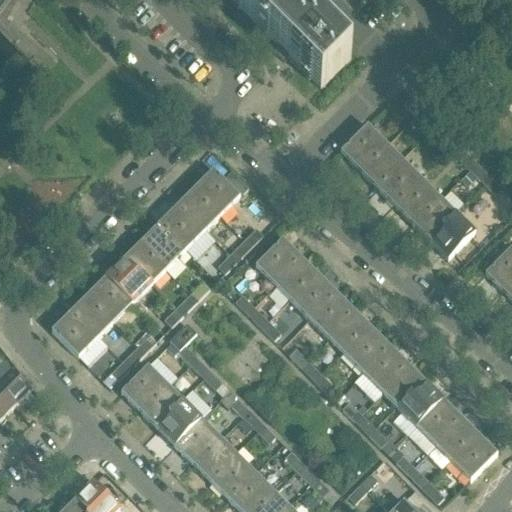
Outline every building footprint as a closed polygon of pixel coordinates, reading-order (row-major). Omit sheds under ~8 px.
[(228,0),(247,19),(266,0),(228,0)] [(288,0),(266,0),(247,19),(278,50),(273,55),(283,65),(288,60),(319,92),(350,61),(288,0)] [(403,109),(414,120),(421,113),(410,102),(403,109)] [(421,113),(414,120),(425,131),(432,124),(421,113)] [(448,140),(436,128),(429,135),(441,147),(448,140)] [(339,156),(357,174),(371,160),(374,163),(387,150),(367,129),(339,156)] [(357,174),(374,190),(401,163),(387,150),(374,163),(371,160),(357,174)] [(456,162),(467,173),(474,166),(463,155),(456,162)] [(374,190),(394,210),(421,183),(401,163),(374,190)] [(474,166),(467,173),(479,185),(486,178),(474,166)] [(212,174),(193,193),(220,220),(239,201),(212,174)] [(501,193),(490,181),(483,188),(494,200),(501,193)] [(394,210),(412,229),(439,202),(421,183),(394,210)] [(193,193),(178,208),(205,235),(220,220),(193,193)] [(412,229),(430,247),(444,233),(440,229),(454,216),(439,202),(412,229)] [(178,208),(159,228),(185,255),(205,235),(178,208)] [(444,233),(430,247),(447,264),(474,237),(454,216),(440,229),(444,233)] [(159,228),(139,247),(166,274),(185,255),(159,228)] [(255,233),(244,244),(251,251),(262,240),(255,233)] [(251,251),(244,244),(233,256),(240,263),(251,251)] [(255,271),(275,291),(302,264),(282,244),(255,271)] [(139,247),(122,265),(136,279),(139,275),(152,288),(166,274),(139,247)] [(484,278),(504,298),(511,289),(511,251),(484,278)] [(217,272),(224,278),(224,279),(236,267),(229,260),(217,272)] [(275,291),(290,306),(317,279),(302,264),(275,291)] [(122,265),(105,281),(132,309),(152,288),(139,275),(136,279),(122,265)] [(290,306),(309,325),(336,298),(317,279),(290,306)] [(105,281),(86,300),(113,327),(132,309),(105,281)] [(202,287),(191,298),(198,305),(209,294),(202,287)] [(198,305),(191,298),(180,309),(187,316),(198,305)] [(309,325),(329,345),(342,332),(339,328),(353,315),(336,298),(309,325)] [(86,300),(71,315),(98,342),(113,327),(86,300)] [(235,307),(247,319),(253,312),(242,301),(235,307)] [(164,325),(171,332),(183,320),(176,313),(164,325)] [(98,342),(71,315),(51,335),(78,363),(98,342)] [(329,345),(343,359),(370,332),(353,315),(339,328),(342,332),(329,345)] [(251,323),(262,334),(269,328),(258,317),(251,323)] [(269,328),(262,334),(273,346),(280,339),(269,328)] [(169,346),(170,348),(179,356),(184,351),(196,339),(195,338),(194,338),(186,331),(187,330),(186,329),(169,346)] [(343,359),(362,378),(389,351),(370,332),(343,359)] [(149,340),(137,352),(144,358),(156,347),(149,340)] [(177,358),(188,369),(195,362),(184,351),(179,356),(177,358)] [(362,378),(382,398),(409,371),(389,351),(362,378)] [(144,358),(137,352),(126,363),(133,370),(144,358)] [(304,376),(315,387),(322,380),(307,366),(295,354),(289,361),(300,373),(304,376)] [(195,362),(188,369),(199,379),(206,372),(195,362)] [(110,379),(117,386),(129,374),(122,367),(110,379)] [(2,368),(0,369),(0,397),(14,411),(29,395),(2,368)] [(120,397),(139,416),(166,389),(147,370),(120,397)] [(382,398),(396,412),(423,385),(409,371),(382,398)] [(222,388),(210,376),(203,383),(215,395),(222,388)] [(322,380),(315,387),(327,399),(334,392),(322,380)] [(396,412),(416,431),(443,404),(423,385),(396,412)] [(139,416),(155,432),(182,405),(166,389),(139,416)] [(0,397),(0,424),(14,411),(0,397)] [(230,410),(241,422),(248,415),(237,404),(230,410)] [(416,431),(436,452),(449,439),(446,435),(460,421),(443,404),(416,431)] [(155,432),(174,451),(201,424),(182,405),(155,432)] [(342,414),(354,426),(361,419),(349,407),(342,414)] [(248,415),(241,422),(253,433),(259,426),(248,415)] [(436,452),(449,465),(462,451),(465,455),(479,441),(460,421),(446,435),(449,439),(436,452)] [(358,430),(369,441),(376,434),(365,423),(358,430)] [(174,451),(191,468),(205,454),(209,458),(222,445),(201,424),(174,451)] [(275,442),(263,430),(257,437),(269,449),(275,442)] [(376,434),(369,441),(380,452),(387,445),(376,434)] [(462,451),(449,465),(470,485),(496,458),(479,441),(465,455),(462,451)] [(191,468),(211,488),(225,474),(221,470),(234,457),(222,445),(209,458),(205,454),(191,468)] [(211,488),(228,505),(255,477),(234,457),(221,470),(225,474),(211,488)] [(284,464),(296,476),(303,469),(291,457),(284,464)] [(395,468),(407,480),(414,473),(402,461),(395,468)] [(384,486),(394,476),(383,466),(374,476),(384,486)] [(303,469),(296,476),(303,483),(306,485),(312,478),(303,469)] [(228,505),(235,511),(254,511),(259,508),(262,511),(275,498),(255,477),(228,505)] [(411,484),(424,496),(431,489),(418,477),(411,484)] [(369,479),(358,490),(365,497),(376,486),(369,479)] [(329,494),(316,482),(309,489),(322,501),(329,494)] [(117,511),(92,486),(75,504),(83,511),(117,511)] [(431,489),(424,496),(437,509),(444,502),(431,489)] [(365,497),(358,490),(347,501),(354,508),(365,497)] [(254,511),(286,511),(288,511),(275,498),(262,511),(259,508),(254,511)]
